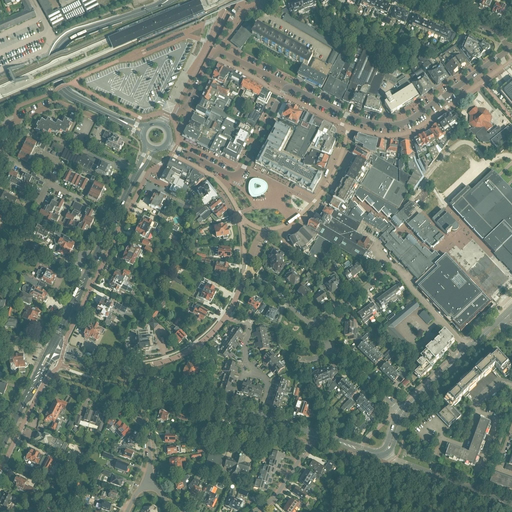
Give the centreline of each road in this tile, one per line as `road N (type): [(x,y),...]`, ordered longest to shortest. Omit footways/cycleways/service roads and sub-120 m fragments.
road 1 (tertiary): [(507,50),(397,124),(353,118),(291,88)]
road 2 (secondary): [(52,345),(151,147)]
road 3 (secondary): [(103,112),(61,89),(57,48),(76,33),(159,5)]
road 4 (tertiary): [(291,88),(238,180),(165,142)]
road 5 (tertiary): [(314,433),(139,374)]
road 6 (tertiary): [(501,318),(401,413)]
road 7 (residential): [(144,476),(148,438),(138,416),(70,386)]
road 8 (residential): [(385,452),(511,503)]
